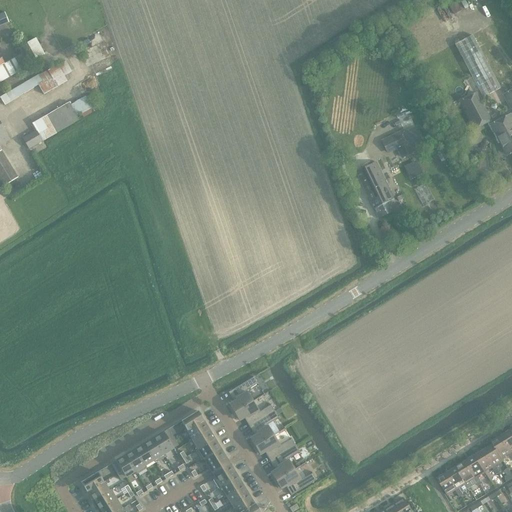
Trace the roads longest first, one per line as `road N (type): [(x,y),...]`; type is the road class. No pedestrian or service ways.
road 1 (residential): [(202,379),(511,194)]
road 2 (residential): [(1,479),(202,379)]
road 3 (residential): [(66,480),(210,394)]
road 4 (residential): [(210,394),(279,511)]
